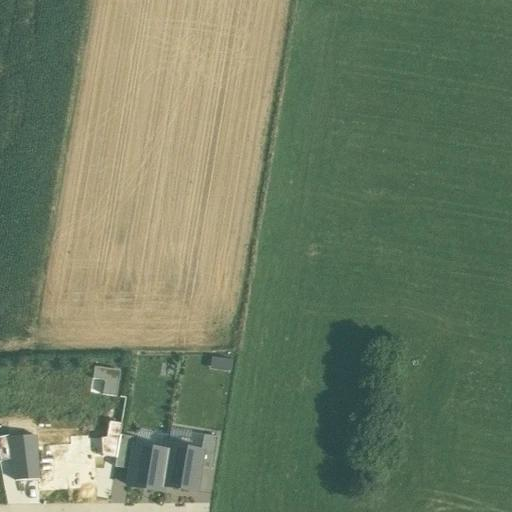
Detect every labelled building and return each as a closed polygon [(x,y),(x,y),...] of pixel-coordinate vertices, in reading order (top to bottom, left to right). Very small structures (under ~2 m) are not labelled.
[(115,394),(116,368),(91,367),(90,393),(115,394)] [(71,447),(36,448),(37,483),(38,492),(95,489),(93,436),(70,437),(71,447)] [(115,468),(130,471),(134,447),(135,439),(120,436),(115,468)] [(201,452),(199,468),(211,470),(217,438),(203,436),(200,452),(201,452)] [(0,438),(0,462),(11,460),(8,439),(7,437),(0,438)] [(15,484),(37,483),(36,448),(35,437),(8,439),(11,460),(15,484)] [(162,486),(167,452),(166,452),(134,447),(130,471),(128,487),(161,492),(162,486)] [(167,452),(162,486),(195,492),(199,468),(201,452),(200,452),(167,447),(166,452),(167,452)]
